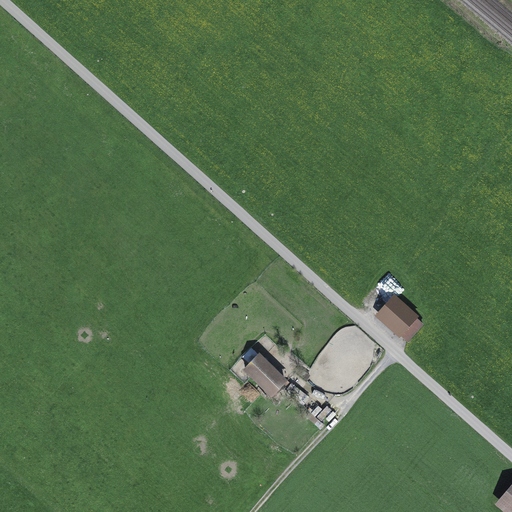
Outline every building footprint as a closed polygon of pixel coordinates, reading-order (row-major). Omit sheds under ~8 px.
[(390,283),(370,305),(378,312),(398,290),(390,283)] [(394,299),(379,315),(401,334),(415,318),(394,299)] [(246,370),(272,395),(285,381),(259,356),(246,370)] [(511,485),(500,501),(511,509),(511,485)] [(502,511),(511,511),(511,509),(500,501),(495,506),(502,511)]
